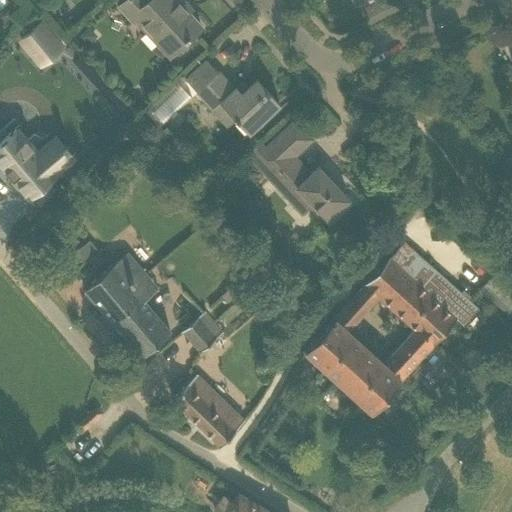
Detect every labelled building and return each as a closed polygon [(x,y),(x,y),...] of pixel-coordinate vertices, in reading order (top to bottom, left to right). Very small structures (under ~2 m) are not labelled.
[(169,56),(201,26),(179,2),(181,0),(124,0),(118,7),(133,23),(136,21),(169,56)] [(39,20),(20,35),(30,47),(49,32),(39,20)] [(88,26),(79,35),(88,44),(98,35),(88,26)] [(233,89),(206,60),(186,79),(228,125),(235,118),(247,132),(279,103),(256,79),(241,93),(236,87),(233,89)] [(43,93),(32,104),(36,108),(20,122),(33,136),(60,111),(43,93)] [(125,120),(123,139),(140,141),(142,123),(125,120)] [(326,219),(348,199),(318,166),(305,177),(298,170),(303,166),(294,156),(312,139),(295,120),(265,148),(259,142),(246,154),(292,204),(302,215),(312,205),(326,219)] [(175,137),(166,127),(159,134),(168,143),(175,137)] [(16,131),(0,143),(0,163),(29,198),(54,177),(52,174),(59,168),(48,155),(41,161),(16,131)] [(242,177),(234,168),(224,177),(233,186),(242,177)] [(456,318),(462,325),(477,309),(404,242),(304,349),(371,411),(403,376),(411,383),(422,371),(414,364),(456,318)] [(128,251),(95,279),(84,289),(112,321),(134,303),(124,292),(147,273),(128,251)] [(279,269),(271,275),(276,282),(284,275),(279,269)] [(112,321),(141,356),(170,331),(143,300),(159,287),(147,273),(124,292),(134,303),(112,321)] [(227,303),(238,294),(231,286),(221,295),(227,303)] [(205,311),(182,331),(191,342),(215,322),(205,311)] [(191,342),(200,352),(223,332),(215,322),(191,342)] [(196,374),(171,399),(220,445),(235,430),(234,429),(243,420),(209,387),(196,374)] [(271,511),(238,493),(237,493),(226,511),(271,511)]
